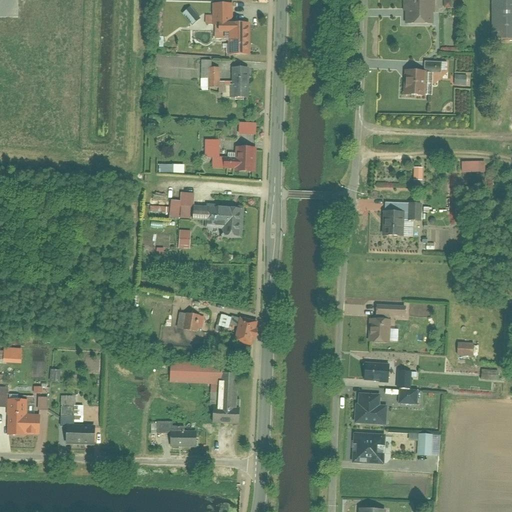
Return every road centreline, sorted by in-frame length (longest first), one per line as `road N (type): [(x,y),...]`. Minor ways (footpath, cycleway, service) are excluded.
road 1 (unclassified): [(330,511),(338,309),(352,197)]
road 2 (tertiary): [(260,468),(273,195)]
road 3 (unclassified): [(260,468),(0,458)]
road 4 (unclassified): [(352,197),(363,0)]
road 5 (tertiary): [(273,195),(281,0)]
